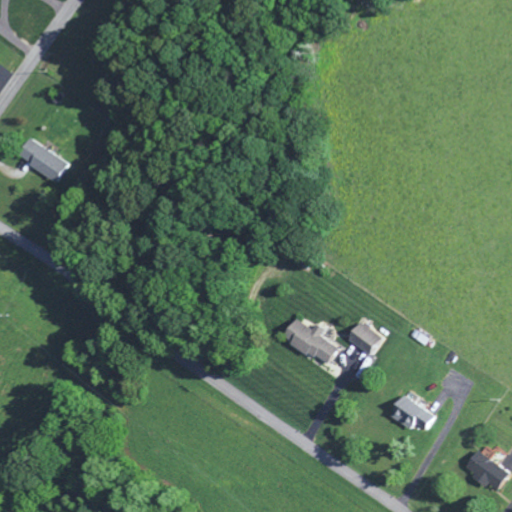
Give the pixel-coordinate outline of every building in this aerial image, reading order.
[(59,187),(71,168),(30,142),(18,161),(59,187)] [(338,352),(320,340),(325,334),(315,328),(312,333),(296,323),(284,342),(327,369),(338,352)] [(372,360),(384,342),(361,327),(349,345),(372,360)] [(412,434),(417,428),(428,435),(437,421),(406,400),(392,421),(412,434)] [(468,472),(491,490),(492,487),(500,494),(511,478),(511,476),(482,454),(468,472)]
